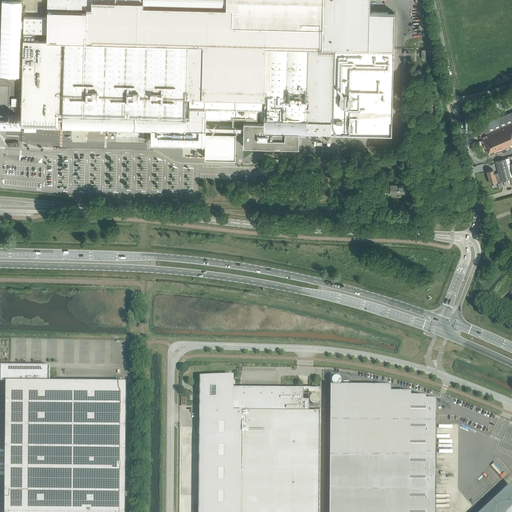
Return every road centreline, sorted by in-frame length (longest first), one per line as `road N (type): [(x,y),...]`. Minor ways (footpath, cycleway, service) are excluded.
road 1 (primary): [(442,321),(257,270),(0,253)]
road 2 (primary): [(0,266),(214,276),(324,296),(438,332)]
road 3 (tertiary): [(431,235),(56,205)]
road 4 (unclassified): [(192,345),(391,361),(511,402)]
road 5 (unknown): [(395,0),(403,28),(401,140),(245,159)]
road 6 (track): [(140,511),(142,341)]
road 7 (unclassified): [(170,511),(171,367)]
road 8 (tertiary): [(476,222),(454,100)]
